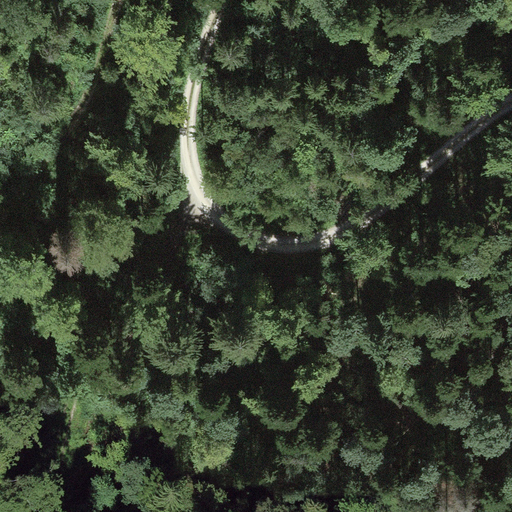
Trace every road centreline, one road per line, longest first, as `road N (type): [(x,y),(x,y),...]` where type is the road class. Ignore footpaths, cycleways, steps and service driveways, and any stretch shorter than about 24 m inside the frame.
road 1 (track): [(215,0),(183,79),(184,152),(209,191),(274,227),(335,216),(412,169)]
road 2 (track): [(209,191),(50,511)]
road 3 (track): [(0,213),(91,84),(119,0)]
